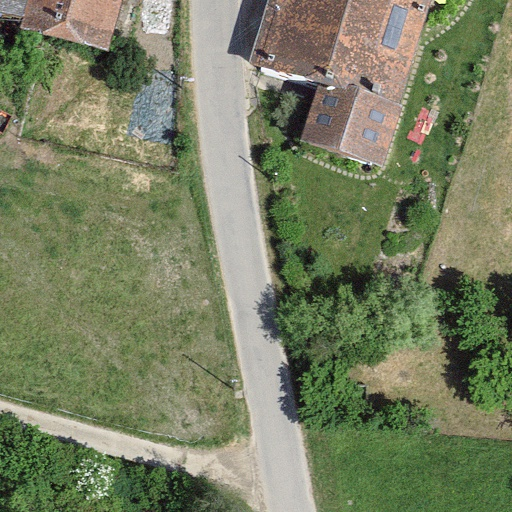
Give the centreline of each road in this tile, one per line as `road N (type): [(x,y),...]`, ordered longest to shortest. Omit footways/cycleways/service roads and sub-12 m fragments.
road 1 (tertiary): [(280,511),(218,99),(214,0)]
road 2 (track): [(0,414),(276,491)]
